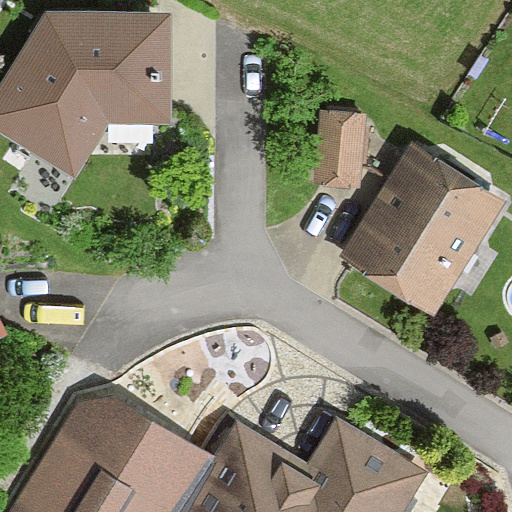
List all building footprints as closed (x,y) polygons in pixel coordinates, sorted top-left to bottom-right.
[(101,123),(173,120),(170,16),(42,8),(0,78),(0,125),(66,182),(101,123)] [(364,181),(367,103),(317,101),(315,179),(364,181)] [(410,135),(343,251),(441,309),(508,187),(410,135)] [(171,511),(211,450),(99,378),(12,511),(171,511)] [(401,511),(429,464),(446,435),(364,388),(350,412),(335,404),(303,460),(245,426),(195,511),(401,511)]
